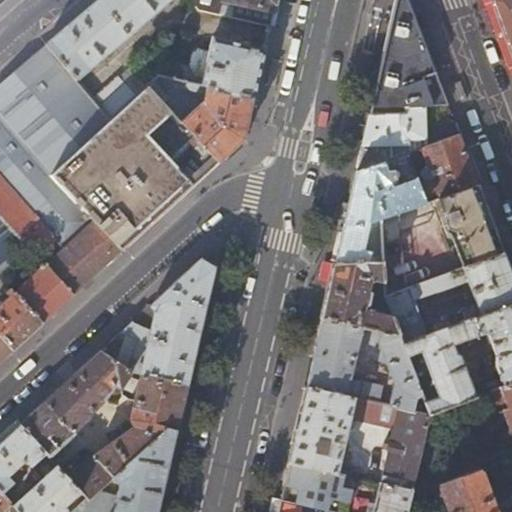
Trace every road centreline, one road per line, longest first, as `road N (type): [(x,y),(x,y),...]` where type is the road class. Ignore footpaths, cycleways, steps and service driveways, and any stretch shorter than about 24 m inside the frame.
road 1 (residential): [(293,191),(255,191),(213,208),(0,400)]
road 2 (primary): [(293,191),(218,511)]
road 3 (primary): [(337,0),(293,191)]
road 4 (tertiary): [(454,0),(511,159)]
